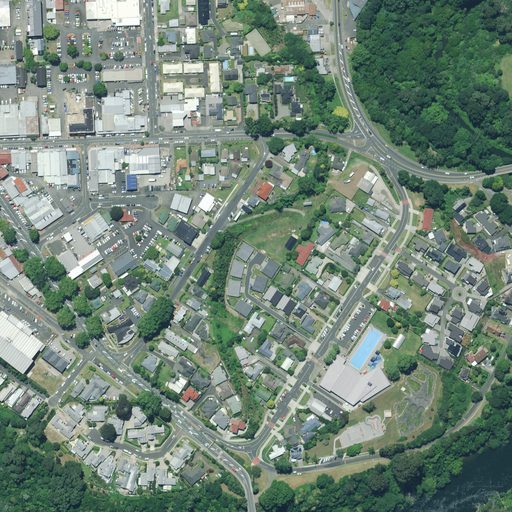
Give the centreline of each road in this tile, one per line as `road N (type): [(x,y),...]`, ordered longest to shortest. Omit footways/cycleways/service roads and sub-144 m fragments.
road 1 (residential): [(511,339),(472,413),(416,448),(277,471),(248,447)]
road 2 (residential): [(134,350),(261,162),(261,133)]
road 3 (unknown): [(22,0),(41,142)]
road 4 (residential): [(154,138),(148,0)]
road 5 (secondary): [(366,130),(344,81),(337,0)]
road 6 (residential): [(390,244),(450,284),(438,344)]
road 7 (residential): [(322,347),(247,294),(258,256)]
road 8 (residential): [(322,347),(248,447)]
road 9 (residential): [(390,244),(322,347)]
